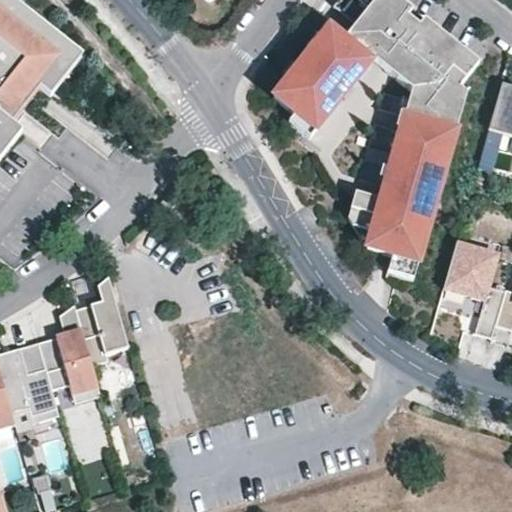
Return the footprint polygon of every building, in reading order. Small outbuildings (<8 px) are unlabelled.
[(86,58),(12,0),(0,0),(0,6),(67,60),(43,89),(54,97),(86,58)] [(416,275),(467,97),(460,90),(480,66),(424,22),(419,29),(407,19),(413,13),(397,0),(341,0),(334,9),(342,15),(357,27),(346,41),(332,29),(274,99),(294,115),(288,122),(311,141),(343,101),(335,95),(345,83),(353,89),(374,63),(413,94),(403,127),(413,130),(409,144),(399,141),(380,204),(355,197),(350,215),(354,223),(372,228),(368,244),(394,251),(389,268),(416,275)] [(0,143),(14,126),(26,111),(16,102),(33,81),(43,89),(67,60),(0,6),(0,143)] [(26,111),(43,89),(33,81),(16,102),(26,111)] [(346,103),(355,91),(353,89),(345,83),(335,95),(343,101),(346,103)] [(511,85),(503,83),(489,131),(511,137),(511,85)] [(0,164),(24,134),(14,126),(0,143),(0,164)] [(409,144),(413,130),(403,127),(400,126),(396,141),(399,141),(409,144)] [(368,244),(372,228),(354,223),(368,244)] [(488,289),(497,258),(456,246),(443,291),(484,303),(475,336),(492,341),(495,328),(505,294),(488,289)] [(128,349),(108,279),(98,289),(103,304),(76,312),(92,367),(108,362),(106,355),(128,349)] [(511,294),(505,293),(505,294),(495,328),(511,332),(511,330),(511,294)] [(76,312),(75,307),(60,318),(65,337),(39,345),(52,391),(70,386),(73,396),(98,388),(92,367),(76,312)] [(135,336),(159,427),(195,418),(171,327),(135,336)] [(52,391),(39,345),(23,350),(24,355),(0,361),(0,373),(12,414),(30,410),(32,417),(58,410),(52,391)] [(0,361),(24,355),(23,350),(0,356),(0,361)] [(0,373),(0,430),(15,426),(12,414),(0,373)] [(101,398),(98,388),(73,396),(76,405),(101,398)] [(95,400),(63,409),(79,464),(110,456),(95,400)] [(34,424),(60,418),(58,410),(32,417),(34,424)]
